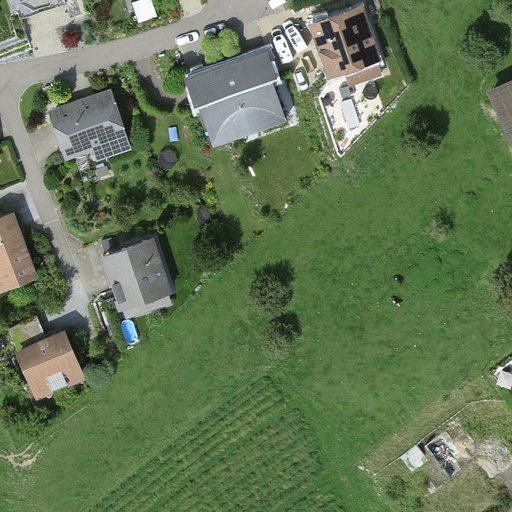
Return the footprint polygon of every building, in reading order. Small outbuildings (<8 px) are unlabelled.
[(370,9),(316,25),(336,93),(389,78),(370,9)] [(267,50),(184,80),(210,151),(293,121),(267,50)] [(511,85),(489,95),(499,119),(511,114),(511,85)] [(118,89),(54,114),(71,158),(135,133),(118,89)] [(21,216),(0,222),(0,291),(41,278),(21,216)] [(146,242),(105,259),(130,317),(171,300),(146,242)] [(19,348),(48,337),(41,318),(11,329),(19,348)] [(70,331),(21,353),(40,396),(89,374),(70,331)]
